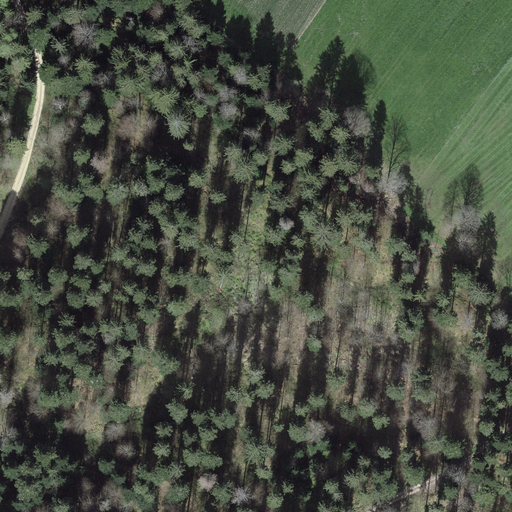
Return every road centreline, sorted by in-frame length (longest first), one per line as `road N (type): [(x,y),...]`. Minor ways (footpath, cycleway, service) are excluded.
road 1 (track): [(0,233),(40,91),(37,50),(15,0)]
road 2 (track): [(369,511),(456,467),(511,424)]
